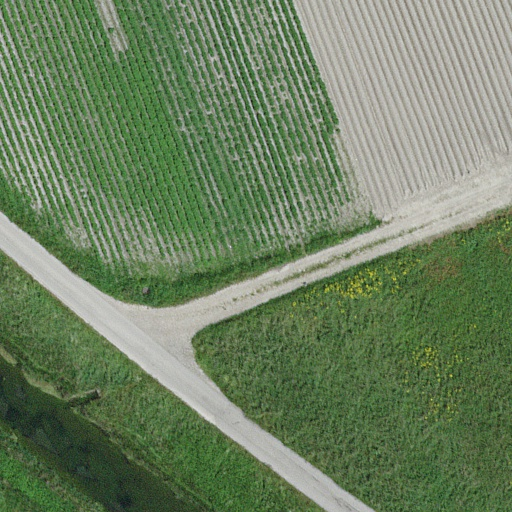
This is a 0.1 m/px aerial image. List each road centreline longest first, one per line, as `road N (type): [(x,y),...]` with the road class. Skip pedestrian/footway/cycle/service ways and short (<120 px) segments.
road 1 (track): [(142,344),(511,195)]
road 2 (track): [(360,511),(142,344)]
road 3 (track): [(0,221),(142,344)]
